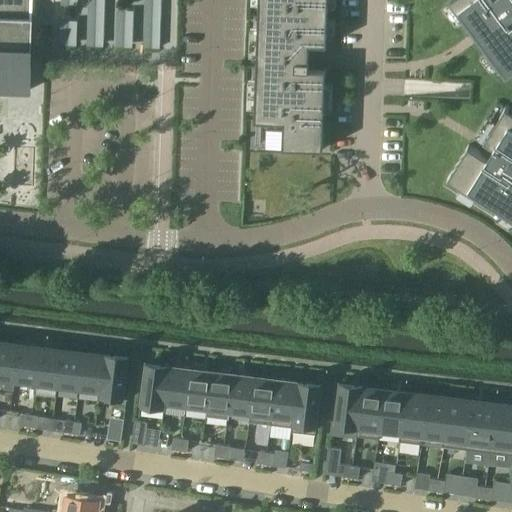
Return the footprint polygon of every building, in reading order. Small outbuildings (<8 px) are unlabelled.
[(0,0),(0,89),(29,90),(32,0),(0,0)] [(259,0),(255,120),(284,121),(283,147),(323,149),(326,68),(320,68),(321,45),(327,45),(328,0),(259,0)] [(511,0),(453,0),(466,17),(463,19),(464,20),(487,50),(487,51),(489,49),(500,63),(497,65),(498,65),(507,78),(511,73),(511,0)] [(144,23),(143,47),(159,48),(160,23),(144,23)] [(511,109),(506,105),(496,121),(484,140),(487,142),(480,152),(469,144),(447,177),(460,186),(461,186),(463,183),(477,193),(475,195),(476,196),(500,211),(501,211),(502,208),(511,214),(511,109)] [(0,216),(58,217),(59,167),(0,166),(0,216)] [(15,379),(19,344),(0,342),(0,376),(7,378),(6,388),(14,389),(15,379)] [(36,381),(40,347),(19,344),(15,379),(36,381)] [(58,384),(62,350),(40,347),(36,381),(58,384)] [(79,387),(83,352),(62,350),(58,384),(79,387)] [(99,399),(105,355),(83,352),(79,387),(100,389),(98,399),(99,399)] [(128,358),(105,355),(99,399),(123,402),(128,358)] [(164,406),(169,367),(146,364),(141,403),(164,406)] [(186,404),(190,369),(169,367),(164,406),(165,406),(166,401),(186,404)] [(208,406),(212,372),(190,369),(186,404),(208,406)] [(208,406),(207,416),(228,419),(229,409),(233,375),(212,372),(208,406)] [(251,412),(255,377),(233,375),(229,409),(251,412)] [(276,380),(255,377),(251,412),(249,421),(271,424),(276,380)] [(292,431),(298,383),(276,380),(271,424),(291,426),(291,431),(292,431)] [(315,434),(321,386),(298,383),(292,431),(315,434)] [(357,435),(363,387),(339,384),(335,423),(357,426),(356,435),(357,435)] [(378,438),(384,389),(363,387),(357,435),(378,438)] [(400,441),(406,392),(384,389),(378,438),(379,438),(381,429),(400,431),(399,440),(400,441)] [(421,443),(427,395),(406,392),(400,441),(421,443)] [(444,446),(450,397),(427,395),(421,443),(422,443),(423,434),(443,436),(442,446),(444,446)] [(467,449),(473,400),(450,397),(444,446),(467,449)] [(490,452),(496,403),(473,400),(467,449),(490,452)] [(511,454),(511,405),(496,403),(490,452),(511,454)] [(30,426),(31,414),(24,413),(22,425),(30,426)] [(39,415),(31,414),(30,426),(37,427),(39,415)] [(71,433),(73,421),(64,420),(62,432),(71,433)] [(132,442),(144,444),(148,422),(136,420),(132,442)] [(80,434),(82,422),(73,421),(71,433),(80,434)] [(109,426),(107,438),(115,439),(121,440),(123,429),(117,428),(109,426)] [(179,450),(181,438),(173,437),(171,448),(179,450)] [(187,451),(189,439),(181,438),(179,450),(187,451)] [(222,457),(224,445),(216,443),(214,455),(222,457)] [(230,458),(232,446),(224,445),(222,457),(230,458)] [(328,447),(326,461),(340,463),(341,448),(328,447)] [(265,464),(267,452),(259,450),(257,462),(265,464)] [(273,465),(275,453),(267,452),(265,464),(273,465)] [(311,471),(312,463),(301,461),(299,469),(311,471)] [(350,477),(352,465),(344,464),(342,476),(350,477)] [(358,478),(360,466),(352,465),(350,477),(358,478)] [(393,484),(395,472),(387,471),(385,483),(393,484)] [(401,485),(403,473),(395,472),(393,484),(401,485)] [(436,491),(437,479),(430,478),(428,489),(436,491)] [(444,492),(446,480),(437,479),(436,491),(444,492)] [(483,498),(485,486),(477,485),(475,497),(483,498)] [(491,499),(493,488),(485,486),(483,498),(491,499)] [(54,511),(53,511),(98,511),(100,501),(69,496),(67,510),(53,508),(53,511),(54,511)]
